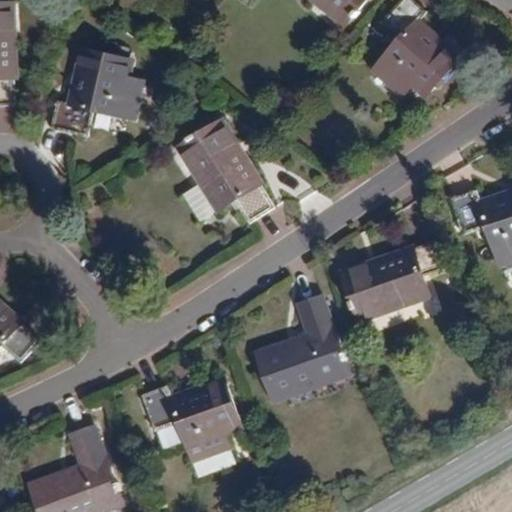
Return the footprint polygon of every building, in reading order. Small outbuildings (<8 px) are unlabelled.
[(322,0),(347,21),(364,0),(322,0)] [(428,13),(415,0),(405,0),(387,18),(405,38),(378,66),(406,94),(415,84),(426,95),(461,58),(421,21),(428,13)] [(15,82),(14,8),(0,8),(0,107),(13,108),(12,82),(15,82)] [(125,63),(76,54),(66,106),(59,105),(54,128),(87,135),(93,109),(131,116),(138,80),(122,77),(125,63)] [(259,180),(222,115),(184,139),(203,174),(200,177),(217,205),(233,195),(247,219),(271,205),(256,182),(259,180)] [(511,194),(479,205),(476,194),(451,201),(462,237),(487,230),(499,267),(511,263),(511,194)] [(451,272),(442,245),(418,253),(417,251),(346,275),(360,318),(400,304),(402,309),(431,300),(425,280),(451,272)] [(347,370),(322,300),(300,308),(309,338),(260,356),(276,403),(310,392),(308,385),(347,370)] [(23,327),(0,308),(0,350),(21,367),(38,346),(20,331),(23,327)] [(225,438),(242,431),(225,384),(173,401),(168,390),(142,399),(155,433),(182,424),(196,462),(230,452),(225,438)] [(86,511),(119,500),(94,430),(71,438),(80,467),(30,484),(39,511),(86,511)]
